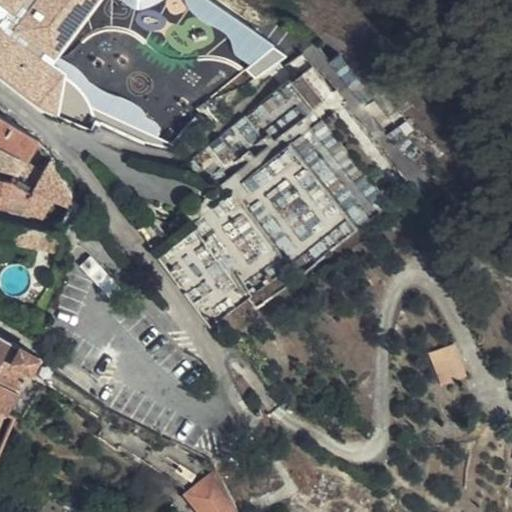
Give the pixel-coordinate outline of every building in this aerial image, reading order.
[(29,57),(40,40),(0,14),(0,39),(2,40),(1,42),(21,56),(19,59),(31,68),(35,61),(29,57)] [(6,119),(0,129),(0,164),(18,169),(22,164),(37,139),(6,119)] [(22,164),(18,169),(9,179),(0,175),(0,204),(42,214),(52,196),(32,187),(39,171),(50,153),(37,139),(22,164)] [(55,248),(58,230),(12,222),(7,240),(55,248)] [(0,408),(4,411),(39,356),(32,351),(0,333),(0,408)] [(430,350),(443,384),(469,374),(457,341),(430,350)] [(237,511),(213,466),(185,488),(181,490),(200,511),(237,511)]
